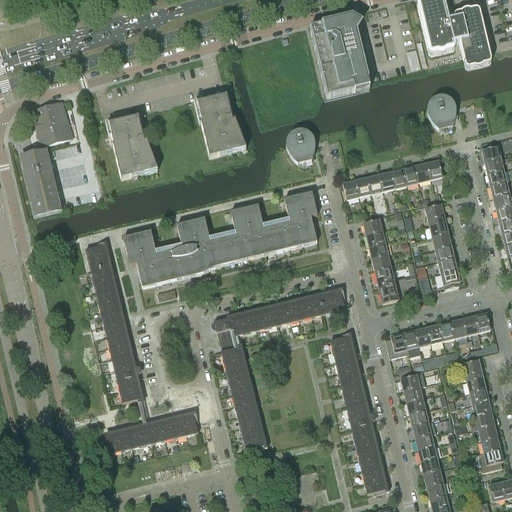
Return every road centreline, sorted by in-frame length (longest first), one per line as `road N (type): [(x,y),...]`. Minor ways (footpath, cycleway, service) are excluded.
road 1 (unclassified): [(0,125),(39,97),(386,0)]
road 2 (secondary): [(0,87),(303,0)]
road 3 (tertiary): [(67,511),(7,257)]
road 4 (secondary): [(218,0),(0,63)]
road 5 (tertiary): [(0,314),(46,511)]
road 6 (residential): [(409,511),(365,327)]
road 7 (residential): [(185,315),(353,273)]
road 8 (residential): [(494,297),(457,149)]
road 9 (residential): [(202,386),(166,395),(148,324),(185,315)]
road 10 (residential): [(365,327),(494,297)]
